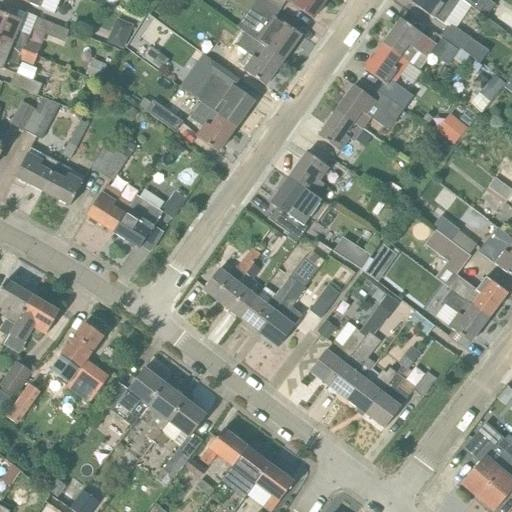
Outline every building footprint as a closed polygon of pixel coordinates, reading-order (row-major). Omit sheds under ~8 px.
[(19,0),(28,4),(39,9),(42,0),(57,0),(60,1),(60,0),(19,0)] [(241,31),(257,43),(257,42),(284,61),(301,36),(275,18),(281,10),(267,0),(257,0),(252,9),(255,11),(241,31)] [(267,0),(281,10),(287,1),(313,20),(326,0),(267,0)] [(434,19),(443,24),(459,0),(414,0),(412,4),(434,20),(434,19)] [(460,0),(470,7),(476,12),(487,20),(488,18),(504,29),(511,18),(494,6),(495,5),(487,0),(460,0)] [(0,13),(0,41),(11,46),(36,56),(41,47),(26,41),(31,30),(64,43),(68,31),(18,11),(15,20),(0,13)] [(107,44),(122,50),(133,26),(117,19),(107,44)] [(400,20),(382,46),(408,64),(417,51),(413,48),(422,35),(400,20)] [(488,52),(448,24),(439,36),(461,51),(470,57),(479,64),(488,52)] [(458,51),(441,39),(430,54),(447,66),(458,51)] [(11,46),(0,41),(0,69),(1,70),(6,60),(17,65),(19,61),(32,66),(36,56),(11,46)] [(257,42),(257,43),(248,55),(252,58),(243,71),(265,87),(284,61),(257,42)] [(391,88),(400,76),(408,64),(382,46),(365,71),(387,86),(387,85),(391,88)] [(168,60),(152,49),(144,59),(161,71),(168,60)] [(464,66),(470,57),(461,51),(455,59),(464,66)] [(106,65),(93,60),(86,77),(99,82),(106,65)] [(37,97),(41,85),(14,73),(9,85),(37,97)] [(494,76),(470,102),(481,112),(505,85),(494,76)] [(511,95),(511,76),(503,88),(511,95)] [(353,87),(335,112),(362,130),(378,107),(396,121),(403,111),(384,97),(378,106),(374,104),(375,102),(353,87)] [(211,91),(201,104),(235,129),(254,103),(232,88),(223,100),(211,91)] [(391,88),(384,97),(403,111),(410,102),(391,88)] [(59,105),(42,99),(36,110),(24,131),(40,140),(59,105)] [(152,101),(145,112),(174,133),(182,122),(152,101)] [(36,110),(21,103),(10,124),(24,131),(36,110)] [(235,129),(201,104),(190,120),(203,128),(196,138),(218,153),(235,129)] [(138,112),(128,105),(123,113),(133,119),(138,112)] [(362,130),(335,112),(318,137),(340,153),(348,140),(353,143),(361,131),(362,130)] [(88,126),(80,122),(60,161),(67,165),(88,126)] [(466,130),(458,123),(445,138),(454,145),(466,130)] [(363,147),(369,138),(361,132),(354,141),(363,147)] [(448,144),(439,138),(429,151),(439,157),(448,144)] [(115,151),(100,175),(112,182),(135,147),(123,139),(115,151)] [(463,143),(458,150),(468,158),(473,151),(463,143)] [(115,151),(105,144),(90,168),(100,175),(115,151)] [(15,178),(42,192),(57,164),(44,157),(29,150),(28,154),(15,178)] [(306,153),(288,179),(321,203),(330,190),(323,186),(323,185),(319,182),(328,169),(306,153)] [(57,164),(42,192),(70,207),(82,183),(69,175),(71,171),(57,164)] [(511,191),(494,178),(487,188),(506,202),(511,193),(511,191)] [(307,228),(305,226),(321,203),(288,179),(270,204),(277,208),(268,220),(289,235),(287,238),(296,245),(307,228)] [(384,190),(396,197),(401,190),(389,183),(384,190)] [(87,216),(113,233),(130,206),(118,198),(120,194),(106,185),(101,194),(87,216)] [(181,200),(172,194),(159,212),(168,219),(181,200)] [(384,205),(378,200),(370,212),(377,216),(384,205)] [(130,206),(113,233),(139,250),(154,227),(140,219),(143,214),(130,206)] [(435,231),(445,238),(453,228),(439,217),(431,228),(435,231)] [(511,240),(508,237),(498,230),(479,254),(495,266),(511,278),(511,240)] [(435,279),(446,287),(455,275),(470,257),(445,238),(435,231),(425,246),(448,262),(435,279)] [(203,291),(222,306),(238,285),(245,275),(253,265),(260,256),(253,250),(238,269),(237,268),(229,278),(219,270),(203,291)] [(349,262),(353,265),(361,269),(369,256),(362,251),(356,260),(352,257),(349,262)] [(240,320),(259,334),(275,313),(296,285),(302,289),(318,269),(303,258),(275,296),(266,306),(256,298),(240,320)] [(245,275),(252,280),(260,270),(253,265),(245,275)] [(363,274),(376,284),(383,274),(369,265),(363,274)] [(245,290),(253,281),(252,280),(245,275),(238,285),(222,306),(240,320),(256,298),(245,290)] [(450,290),(489,319),(507,294),(486,278),(476,291),(455,275),(446,287),(450,290)] [(3,317),(15,324),(16,325),(33,297),(6,281),(0,290),(0,309),(6,312),(3,317)] [(275,313),(259,334),(278,348),(301,317),(290,308),(304,290),(302,289),(296,285),(275,313)] [(371,298),(377,303),(384,295),(377,290),(371,298)] [(489,319),(450,290),(440,303),(458,316),(449,328),(470,344),(489,319)] [(309,313),(319,321),(334,301),(323,294),(309,313)] [(370,316),(382,324),(382,325),(397,304),(385,296),(370,316)] [(19,353),(24,345),(33,329),(45,336),(59,313),(33,297),(16,325),(15,324),(8,335),(9,336),(4,344),(19,353)] [(426,337),(433,327),(414,312),(407,322),(426,337)] [(328,387),(347,401),(363,380),(375,364),(368,358),(380,342),(372,336),(382,324),(370,316),(359,332),(358,334),(364,339),(344,366),(328,387)] [(326,321),(317,332),(328,340),(336,329),(326,321)] [(65,387),(88,404),(108,378),(86,362),(103,338),(84,324),(60,358),(77,370),(65,387)] [(309,373),(328,387),(344,366),(364,339),(358,334),(359,332),(356,331),(342,349),(334,343),(326,353),(325,352),(309,373)] [(399,364),(402,366),(407,370),(408,371),(420,354),(411,347),(399,364)] [(0,385),(0,386),(2,388),(14,396),(30,373),(15,364),(0,385)] [(131,427),(138,419),(164,384),(144,369),(127,391),(137,398),(126,412),(117,405),(111,413),(131,427)] [(347,401),(365,415),(381,394),(396,374),(389,369),(385,373),(381,371),(370,385),(363,380),(347,401)] [(415,389),(413,391),(422,398),(436,380),(427,373),(415,389)] [(415,389),(403,380),(396,374),(381,394),(365,415),(384,430),(408,398),(413,391),(415,389)] [(145,438),(153,444),(186,401),(164,384),(138,419),(152,429),(145,438)] [(16,426),(39,393),(29,385),(5,418),(16,426)] [(511,395),(511,394),(505,389),(500,396),(507,401),(511,395)] [(0,416),(11,400),(0,392),(0,416)] [(186,401),(153,444),(160,449),(168,439),(172,441),(180,431),(189,438),(206,416),(186,401)] [(461,484),(478,498),(510,460),(497,449),(504,440),(484,423),(462,449),(478,463),(461,484)] [(217,455),(231,466),(246,447),(224,430),(201,460),(209,466),(217,455)] [(255,484),(270,465),(246,447),(231,466),(219,483),(243,500),(255,484)] [(189,459),(177,450),(161,471),(173,479),(189,459)] [(49,458),(39,452),(34,461),(43,467),(49,458)] [(198,480),(205,471),(190,459),(183,468),(198,480)] [(494,511),(511,491),(511,461),(510,460),(478,498),(493,511),(494,511)] [(20,471),(12,465),(2,482),(10,487),(20,471)] [(270,465),(255,484),(271,496),(262,508),(267,511),(271,511),(294,483),(270,465)] [(166,489),(173,479),(161,471),(154,480),(166,489)] [(66,487),(48,474),(39,486),(57,499),(66,487)] [(208,497),(214,490),(201,480),(195,487),(208,497)] [(74,511),(92,511),(77,500),(71,509),(74,511)]
